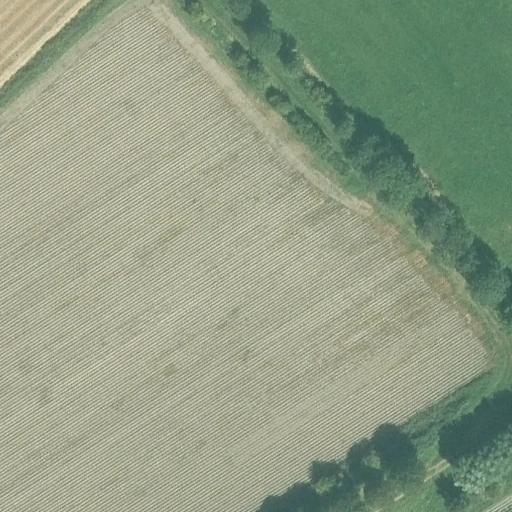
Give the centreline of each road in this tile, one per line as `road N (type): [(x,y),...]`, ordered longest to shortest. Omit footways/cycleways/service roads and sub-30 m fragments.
road 1 (track): [(511,339),(211,0)]
road 2 (track): [(435,476),(511,374)]
